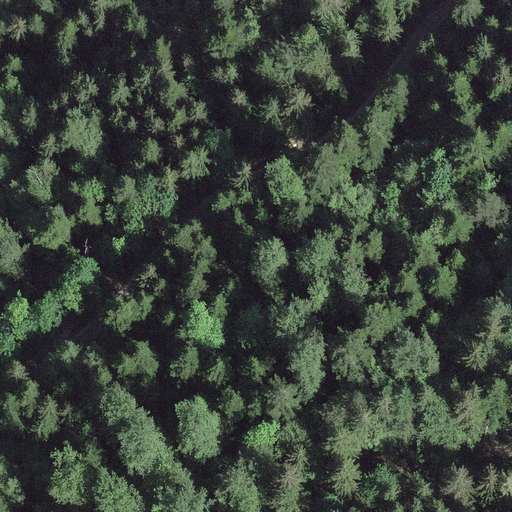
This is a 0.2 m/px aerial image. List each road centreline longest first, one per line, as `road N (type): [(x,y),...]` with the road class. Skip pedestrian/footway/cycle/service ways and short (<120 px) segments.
road 1 (track): [(449,0),(338,130),(204,202),(81,336),(0,394)]
road 2 (track): [(333,511),(511,447)]
